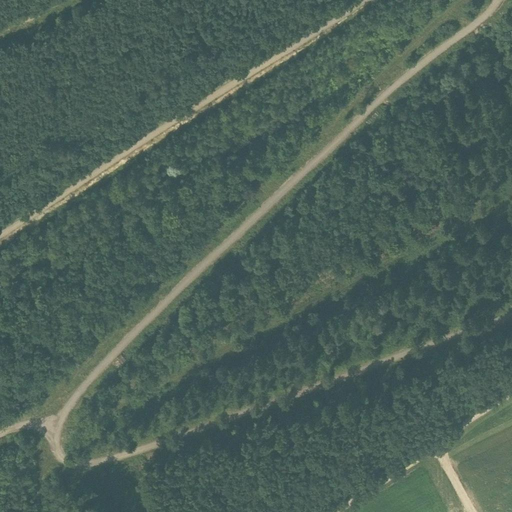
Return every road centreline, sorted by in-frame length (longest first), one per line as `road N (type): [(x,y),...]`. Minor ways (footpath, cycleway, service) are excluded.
road 1 (track): [(52,445),(67,409),(120,347),(497,0)]
road 2 (track): [(511,322),(110,464),(83,469),(65,463),(52,445)]
road 3 (unknown): [(120,347),(459,0)]
road 4 (track): [(355,0),(0,237)]
road 5 (track): [(324,511),(511,394)]
